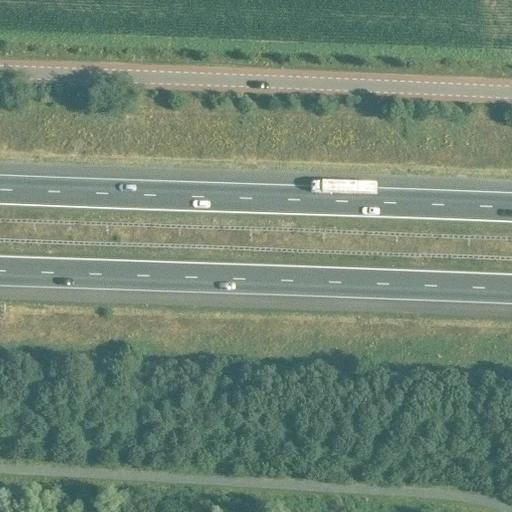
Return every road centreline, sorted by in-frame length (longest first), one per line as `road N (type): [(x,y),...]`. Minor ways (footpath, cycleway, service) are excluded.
road 1 (secondary): [(511,93),(0,73)]
road 2 (motorway): [(511,197),(0,179)]
road 3 (motorway): [(0,273),(511,290)]
